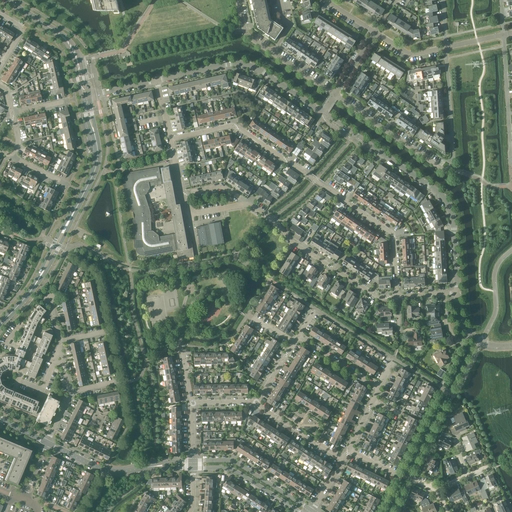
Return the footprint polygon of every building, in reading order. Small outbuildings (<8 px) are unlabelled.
[(92,0),(92,2),(93,4),(94,11),(95,11),(97,12),(98,12),(98,13),(108,13),(113,13),(115,14),(122,15),(121,13),(122,13),(118,0),(92,0)] [(251,0),(258,28),(275,40),(284,28),(271,19),(266,0),(251,0)] [(363,0),(360,5),(365,8),(370,1),(369,0),(363,0)] [(365,8),(370,11),(374,3),(370,1),(365,8)] [(432,6),(432,1),(431,1),(430,1),(429,2),(425,2),(425,5),(431,5),(431,6),(428,7),(428,9),(425,9),(425,14),(429,13),(431,12),(432,12),(437,11),(436,6),(432,7),(432,6)] [(370,11),(374,14),(379,6),(374,3),(370,11)] [(379,6),(374,14),(378,16),(379,15),(381,16),(385,10),(379,6)] [(302,13),(304,21),(312,19),(311,15),(314,14),(313,10),(310,11),(310,10),(303,11),(303,12),(302,13)] [(429,13),(425,14),(426,16),(431,16),(431,17),(429,18),(430,24),(432,23),(432,24),(433,23),(438,22),(437,16),(433,17),(432,12),(431,12),(429,13)] [(392,25),(397,18),(391,14),(387,20),(389,21),(388,23),(392,25)] [(314,23),(319,26),(324,18),(319,15),(314,23)] [(319,26),(323,29),(328,21),(324,18),(319,26)] [(396,28),(401,21),(397,18),(392,25),(396,28)] [(323,29),(328,32),(333,24),(328,21),(323,29)] [(401,31),(406,23),(401,21),(396,28),(401,31)] [(409,28),(410,28),(411,27),(406,23),(401,31),(405,34),(409,28)] [(433,28),(433,23),(432,24),(432,23),(430,24),(426,25),(426,28),(429,27),(430,29),(429,29),(431,35),(439,33),(437,27),(433,28)] [(328,32),(332,35),(337,27),(333,24),(328,32)] [(332,35),(337,38),(342,30),(337,27),(332,35)] [(1,35),(5,38),(10,31),(5,28),(1,35)] [(421,29),(413,31),(412,38),(420,37),(419,32),(421,32),(421,29)] [(337,38),(341,41),(346,33),(342,30),(337,38)] [(10,31),(5,38),(10,41),(14,34),(10,31)] [(341,41),(346,43),(351,36),(346,33),(341,41)] [(351,36),(346,43),(352,47),(355,41),(354,40),(355,38),(351,36)] [(283,46),(288,49),(293,41),(289,37),(283,46)] [(23,46),(28,49),(32,42),(28,39),(23,46)] [(292,52),(297,45),(299,43),(294,40),(293,41),(288,49),(292,52)] [(28,49),(33,51),(37,45),(32,42),(28,49)] [(33,51),(37,54),(42,47),(37,45),(33,51)] [(292,52),(297,55),(302,48),(297,45),(292,52)] [(301,58),(306,51),(307,49),(303,46),(302,48),(297,55),(301,58)] [(36,56),(41,59),(46,50),(42,47),(37,54),(36,56)] [(41,59),(40,60),(45,63),(52,58),(49,56),(51,53),(46,50),(41,59)] [(306,61),(310,54),(311,54),(306,51),(301,58),(306,61)] [(377,63),(382,55),(378,53),(376,55),(375,54),(371,59),(377,63)] [(310,64),(315,57),(311,54),(310,54),(306,61),(310,64)] [(332,60),(333,60),(341,65),(344,60),(335,55),(332,60)] [(377,63),(381,66),(386,58),(382,55),(377,63)] [(315,56),(315,57),(310,64),(315,67),(320,59),(315,56)] [(16,57),(13,62),(23,68),(26,63),(23,62),(16,57)] [(381,66),(386,69),(391,61),(386,58),(381,66)] [(49,68),(58,66),(56,61),(52,62),(52,59),(49,61),(49,63),(48,63),(49,68)] [(338,69),(341,65),(333,60),(330,65),(338,69)] [(386,69),(390,72),(395,64),(391,61),(386,69)] [(10,67),(20,73),(23,68),(13,62),(10,67)] [(390,72),(395,75),(400,67),(395,64),(390,72)] [(327,69),(335,74),(338,69),(330,65),(328,69),(327,69)] [(435,66),(431,67),(433,78),(440,77),(439,74),(440,74),(439,70),(438,70),(438,68),(436,68),(435,66),(436,66),(435,66)] [(8,71),(17,77),(20,73),(10,67),(8,71)] [(400,67),(395,75),(400,78),(405,70),(400,67)] [(332,79),(335,74),(327,69),(328,69),(327,69),(323,74),(326,76),(326,75),(331,79),(332,79)] [(10,79),(10,80),(14,82),(17,77),(8,71),(5,76),(10,79)] [(406,82),(417,79),(415,71),(409,72),(409,75),(407,76),(406,82)] [(233,82),(238,84),(242,75),(237,73),(234,79),(234,81),(233,82)] [(367,82),(366,83),(367,83),(371,78),(362,73),(359,78),(367,82)] [(226,74),(220,76),(222,84),(223,88),(229,87),(227,82),(229,81),(228,76),(226,77),(226,74)] [(5,76),(4,75),(1,80),(8,84),(10,80),(10,79),(5,76)] [(238,84),(243,86),(247,77),(242,75),(238,84)] [(243,86),(248,88),(252,79),(247,77),(243,86)] [(364,87),(366,83),(367,82),(359,78),(356,82),(364,87)] [(252,79),(248,88),(254,90),(256,91),(260,86),(256,84),(257,81),(252,79)] [(361,91),(364,87),(356,82),(353,87),(361,91)] [(259,94),(264,97),(270,89),(265,86),(259,94)] [(62,87),(54,89),(51,90),(52,96),(61,93),(62,97),(64,96),(62,87)] [(362,92),(361,91),(353,87),(350,92),(351,92),(356,95),(355,95),(358,97),(362,92)] [(264,97),(269,100),(274,92),(270,89),(264,97)] [(269,100),(273,103),(278,95),(274,92),(269,100)] [(377,99),(378,98),(379,96),(375,93),(368,103),(372,107),(377,99)] [(275,108),(276,108),(283,98),(278,95),(273,103),(272,105),(272,106),(272,105),(276,107),(275,108)] [(130,96),(109,101),(117,138),(120,137),(128,135),(121,104),(132,102),(130,96)] [(280,111),(287,101),(283,98),(276,108),(277,109),(277,108),(280,111)] [(382,102),(377,99),(372,107),(377,110),(382,102)] [(285,114),(287,112),(286,112),(292,104),(287,101),(280,111),(285,114)] [(377,110),(381,113),(386,105),(382,102),(377,110)] [(286,112),(287,112),(291,115),(296,107),(292,104),(286,112)] [(381,113),(386,116),(391,109),(390,108),(386,105),(381,113)] [(60,118),(69,116),(67,107),(64,108),(65,111),(56,113),(57,119),(60,118)] [(291,115),(295,118),(301,110),(296,107),(291,115)] [(391,109),(386,116),(390,119),(392,116),(395,117),(399,113),(391,107),(390,108),(391,109)] [(295,118),(300,121),(305,113),(301,110),(295,118)] [(300,121),(304,124),(310,116),(305,113),(300,121)] [(396,123),(400,126),(407,117),(407,116),(403,113),(402,113),(401,114),(399,113),(395,117),(398,119),(396,123)] [(310,116),(304,124),(309,127),(314,119),(310,116)] [(407,117),(400,126),(405,129),(410,122),(411,120),(411,119),(410,120),(407,118),(407,117)] [(254,129),(259,122),(254,119),(250,125),(252,127),(252,128),(254,129)] [(256,130),(259,132),(263,125),(259,122),(254,129),(256,131),(256,130)] [(414,125),(410,122),(405,129),(409,132),(414,125)] [(443,123),(434,123),(433,131),(436,133),(433,138),(421,129),(416,136),(429,145),(429,144),(445,155),(445,145),(440,142),(444,138),(443,123)] [(415,124),(414,125),(409,132),(414,135),(419,127),(415,124)] [(261,134),(263,135),(268,128),(263,125),(259,132),(261,133),(261,134)] [(265,136),(268,138),(272,131),(268,128),(263,135),(265,137),(265,136)] [(269,140),(272,141),(277,134),(272,131),(268,138),(270,139),(269,140)] [(325,147),(327,149),(330,144),(329,144),(333,139),(322,132),(319,136),(325,140),(322,144),(322,145),(325,147)] [(274,142),(276,144),(281,137),(277,134),(272,141),(274,143),(274,142)] [(230,138),(232,138),(232,135),(230,136),(224,137),(226,145),(231,144),(230,138)] [(278,146),(281,147),(285,140),(281,137),(276,144),(279,145),(278,146)] [(315,147),(312,151),(315,153),(318,155),(320,156),(323,153),(322,152),(325,147),(322,145),(322,144),(315,139),(312,144),(315,147)] [(283,148),(285,150),(290,143),(285,140),(281,147),(283,149),(283,148)] [(239,153),(241,151),(245,144),(246,145),(247,143),(246,142),(244,144),(241,141),(234,150),(239,153)] [(70,150),(74,151),(73,148),(76,148),(75,142),(66,144),(67,149),(70,149),(70,150)] [(294,146),(290,143),(285,150),(288,152),(287,152),(290,154),(294,146)] [(250,147),(246,145),(245,144),(241,151),(239,153),(244,156),(250,147)] [(28,156),(33,158),(38,148),(33,146),(31,150),(28,156)] [(27,157),(28,156),(31,150),(26,147),(22,155),(27,157)] [(248,159),(254,150),(255,151),(256,149),(255,148),(253,150),(250,147),(244,156),(248,159)] [(37,160),(41,153),(43,151),(38,148),(33,158),(37,160)] [(315,153),(312,151),(308,148),(305,153),(311,157),(308,161),(313,165),(316,161),(315,160),(318,155),(315,153)] [(66,156),(74,160),(76,155),(73,154),(74,151),(70,150),(69,152),(68,151),(66,156)] [(254,150),(248,159),(253,162),(254,160),(259,153),(255,151),(254,150)] [(37,160),(42,163),(46,156),(41,153),(37,160)] [(264,157),(265,155),(264,154),(262,156),(259,153),(254,160),(258,163),(263,156),(264,157)] [(350,158),(347,162),(353,165),(356,161),(361,165),(365,161),(354,154),(351,159),(350,158)] [(51,158),(46,156),(42,163),(47,165),(51,158)] [(63,161),(71,165),(74,160),(66,156),(63,161)] [(263,156),(258,163),(257,165),(261,168),(263,166),(267,159),(264,157),(263,156)] [(226,181),(230,184),(236,175),(234,173),(233,172),(232,171),(231,171),(230,171),(228,168),(230,167),(232,165),(234,163),(235,162),(230,159),(227,169),(229,171),(228,172),(228,173),(227,174),(227,175),(227,176),(228,177),(226,181)] [(271,162),(267,159),(263,166),(267,169),(272,163),(273,163),(274,161),(272,160),(271,162)] [(61,166),(69,170),(71,165),(63,161),(61,166)] [(343,166),(340,170),(346,174),(348,170),(354,174),(358,169),(353,166),(353,165),(347,162),(344,167),(343,166)] [(272,163),(267,169),(272,172),(273,171),(276,166),(273,163),(272,163)] [(382,177),(387,169),(380,164),(376,170),(374,168),(372,173),(373,174),(373,175),(379,179),(380,179),(382,177)] [(12,177),(17,168),(16,167),(16,166),(14,165),(13,166),(12,165),(9,170),(6,169),(3,175),(6,177),(7,174),(12,177)] [(65,178),(69,170),(61,166),(58,171),(64,174),(62,177),(65,178)] [(171,175),(169,167),(161,168),(162,174),(160,174),(159,167),(130,172),(130,174),(129,174),(128,174),(127,175),(126,175),(125,176),(125,177),(124,178),(124,179),(124,180),(124,181),(124,182),(124,183),(124,184),(123,184),(132,212),(134,219),(133,219),(134,248),(136,248),(136,249),(136,250),(137,252),(137,253),(138,253),(138,254),(139,254),(140,255),(141,255),(142,256),(143,256),(144,256),(145,256),(145,257),(171,252),(174,252),(174,251),(176,250),(178,260),(185,259),(194,257),(193,251),(192,246),(191,240),(189,234),(188,232),(186,226),(184,221),(183,221),(180,204),(176,205),(171,175)] [(16,182),(19,183),(23,177),(20,175),(22,170),(21,170),(21,169),(19,168),(18,168),(17,168),(12,177),(17,179),(16,182)] [(292,177),(289,181),(291,183),(294,185),(297,181),(296,180),(300,175),(289,168),(286,173),(292,177)] [(382,177),(387,180),(392,173),(387,169),(382,177)] [(346,174),(340,170),(337,175),(336,174),(333,179),(338,182),(341,178),(347,182),(351,177),(346,174)] [(28,185),(33,176),(32,175),(32,174),(30,173),(29,174),(28,173),(25,178),(23,177),(19,183),(22,185),(24,182),(28,185)] [(387,180),(391,183),(396,176),(392,173),(387,180)] [(237,175),(236,175),(230,184),(235,187),(235,186),(239,180),(239,181),(241,178),(237,175)] [(34,176),(33,176),(28,185),(27,187),(32,190),(35,191),(39,185),(36,183),(38,179),(37,178),(37,177),(35,176),(34,176)] [(289,181),(280,176),(277,180),(281,183),(278,187),(280,189),(282,190),(285,192),(288,188),(287,188),(291,183),(289,181)] [(390,185),(395,188),(401,179),(396,176),(391,183),(390,185)] [(395,188),(400,191),(406,182),(401,179),(395,188)] [(244,184),(239,181),(239,180),(235,186),(235,187),(239,190),(242,186),(244,184)] [(404,195),(406,193),(411,185),(406,182),(400,191),(404,195)] [(280,189),(278,187),(272,183),(268,188),(272,190),(270,194),(272,196),(273,197),(277,199),(280,195),(279,195),(282,190),(280,189)] [(239,190),(243,193),(248,187),(244,184),(242,186),(239,190)] [(250,184),(248,187),(243,193),(248,197),(253,190),(254,187),(250,184)] [(406,193),(410,196),(415,189),(411,185),(406,193)] [(48,193),(56,197),(60,189),(57,187),(56,191),(50,188),(48,187),(46,192),(48,193)] [(272,196),(270,194),(259,187),(256,193),(260,195),(266,198),(265,199),(264,198),(263,200),(264,201),(263,203),(268,207),(271,202),(270,202),(273,197),(272,196)] [(353,196),(357,199),(362,191),(358,188),(353,196)] [(423,194),(415,189),(410,196),(418,201),(423,194)] [(317,195),(314,198),(314,199),(322,204),(325,200),(328,202),(331,197),(321,190),(318,195),(317,195)] [(361,202),(367,194),(362,191),(357,199),(361,202)] [(373,195),(368,192),(367,194),(361,202),(366,205),(373,195)] [(45,198),(53,202),(56,197),(48,193),(45,198)] [(375,200),(377,198),(373,195),(366,205),(370,208),(375,200)] [(43,203),(51,207),(53,202),(45,198),(43,203)] [(309,202),(306,206),(313,211),(316,207),(320,210),(324,205),(322,204),(314,199),(314,198),(313,198),(310,203),(309,202)] [(426,212),(434,208),(429,200),(428,201),(425,198),(421,204),(421,205),(426,212)] [(370,208),(369,208),(374,211),(379,203),(375,200),(370,208)] [(48,212),(51,207),(43,203),(40,207),(48,212)] [(378,214),(383,206),(379,203),(374,211),(378,214)] [(385,203),(383,206),(378,214),(382,216),(388,209),(390,207),(385,203)] [(306,206),(305,205),(302,211),(301,210),(298,214),(304,218),(304,217),(306,213),(312,217),(316,213),(313,211),(306,206)] [(332,218),(336,221),(343,211),(342,210),(338,208),(333,216),(332,218)] [(336,221),(340,224),(342,222),(347,214),(344,212),(345,210),(343,208),(342,210),(343,211),(336,221)] [(426,212),(429,217),(436,213),(434,208),(426,212)] [(392,212),(388,209),(382,216),(387,219),(392,212)] [(387,219),(391,222),(396,214),(392,212),(387,219)] [(396,214),(391,222),(396,225),(397,224),(399,225),(403,219),(401,218),(402,216),(402,215),(398,212),(396,215),(396,214)] [(298,214),(297,213),(294,218),(293,217),(290,222),(293,224),(296,225),(298,221),(304,225),(308,220),(304,217),(304,218),(298,214)] [(429,224),(432,222),(431,222),(439,218),(436,213),(429,217),(429,218),(426,219),(429,224)] [(342,222),(346,224),(351,217),(350,216),(347,214),(342,222)] [(351,217),(346,224),(344,227),(349,229),(355,220),(352,217),(353,215),(351,214),(350,216),(351,217)] [(443,226),(439,218),(431,222),(432,222),(436,230),(443,226)] [(353,232),(354,230),(359,223),(359,222),(355,220),(349,229),(349,230),(353,232)] [(360,223),(362,221),(360,220),(359,222),(359,223),(354,230),(358,233),(364,225),(360,223)] [(208,225),(197,227),(200,247),(212,245),(212,246),(224,243),(220,222),(208,224),(208,225)] [(304,231),(296,225),(293,224),(290,228),(296,232),(293,237),(299,241),(301,236),(300,236),(301,234),(305,237),(308,233),(304,231)] [(358,233),(363,236),(368,228),(367,228),(364,225),(358,233)] [(369,229),(370,227),(368,226),(367,228),(368,228),(363,236),(367,239),(372,231),(369,229)] [(373,240),(375,241),(379,236),(380,235),(377,233),(376,234),(376,233),(375,233),(372,231),(367,239),(371,242),(373,240)] [(435,232),(436,241),(444,240),(444,231),(435,232)] [(310,244),(314,247),(319,239),(321,236),(317,233),(315,236),(310,244)] [(8,238),(6,237),(0,251),(5,254),(6,251),(9,243),(6,242),(8,238)] [(379,249),(388,249),(387,241),(382,237),(378,243),(379,243),(379,249)] [(314,247),(319,249),(324,241),(319,239),(314,247)] [(328,244),(329,242),(325,239),(324,241),(319,249),(323,252),(328,244)] [(18,247),(28,251),(30,246),(18,242),(18,244),(19,244),(18,247)] [(328,254),(332,247),(334,244),(330,242),(329,242),(328,244),(323,252),(327,255),(328,254)] [(19,253),(18,252),(18,253),(26,257),(28,251),(18,247),(17,247),(21,249),(19,253)] [(337,250),(332,247),(328,254),(327,255),(331,257),(332,257),(337,250)] [(332,257),(331,257),(331,258),(334,259),(334,258),(337,260),(338,258),(341,259),(345,253),(342,252),(341,253),(337,250),(332,257)] [(24,262),(26,257),(18,253),(18,252),(16,251),(15,254),(16,254),(15,258),(24,262)] [(289,257),(299,263),(302,258),(300,256),(299,257),(292,252),(289,257)] [(347,267),(352,259),(347,256),(348,255),(345,253),(341,259),(343,261),(342,263),(345,265),(344,266),(347,267)] [(388,259),(388,254),(379,255),(380,261),(378,263),(383,266),(385,264),(389,263),(389,259),(388,259)] [(286,262),(293,267),(296,268),(299,263),(289,257),(286,262)] [(356,262),(357,260),(353,257),(352,259),(347,267),(351,270),(356,262)] [(15,263),(14,262),(13,263),(22,267),(24,262),(15,258),(14,258),(17,259),(15,263)] [(14,265),(12,269),(20,272),(22,267),(13,263),(14,262),(12,261),(11,264),(14,265)] [(69,262),(66,267),(74,271),(77,266),(69,262)] [(283,267),(290,271),(293,267),(286,262),(283,267)] [(360,265),(356,262),(351,270),(355,273),(360,265)] [(355,273),(359,275),(364,267),(360,265),(355,273)] [(313,280),(319,271),(312,266),(308,272),(306,270),(302,276),(305,278),(306,276),(313,280)] [(64,271),(72,275),(74,271),(66,267),(64,271)] [(287,276),(290,271),(283,267),(279,272),(287,276)] [(359,275),(364,278),(369,270),(364,267),(359,275)] [(368,281),(370,278),(373,273),(369,270),(364,278),(368,281)] [(15,282),(18,277),(9,273),(10,272),(8,271),(7,274),(6,278),(8,279),(11,280),(15,282)] [(62,275),(70,279),(72,275),(64,271),(62,275)] [(373,272),(373,273),(370,278),(379,284),(378,277),(378,275),(373,272)] [(328,284),(331,279),(324,274),(319,282),(318,280),(316,283),(318,284),(324,288),(324,290),(327,292),(331,286),(328,284)] [(447,283),(446,274),(438,275),(438,283),(447,283)] [(60,280),(68,284),(70,279),(62,275),(60,280)] [(8,279),(6,278),(4,277),(2,276),(0,279),(1,281),(1,282),(9,285),(11,280),(8,279)] [(0,287),(7,290),(9,285),(1,282),(1,281),(0,279),(0,282),(1,283),(0,286),(0,287)] [(58,284),(66,288),(68,284),(60,280),(58,284)] [(340,299),(344,293),(341,291),(344,286),(337,282),(331,291),(337,296),(337,297),(340,299)] [(64,292),(66,288),(58,284),(56,289),(64,292)] [(272,285),(269,290),(276,295),(279,289),(272,285)] [(266,295),(272,300),(276,295),(269,290),(266,295)] [(353,307),(357,301),(353,299),(356,295),(350,290),(344,299),(347,301),(346,303),(353,307)] [(262,300),(269,305),(272,300),(266,295),(262,300)] [(366,308),(369,304),(365,302),(366,301),(362,298),(357,307),(362,310),(361,312),(365,314),(368,309),(366,308)] [(259,305),(266,310),(269,305),(262,300),(259,305)] [(288,302),(290,303),(302,310),(305,306),(297,301),(295,300),(293,302),(290,300),(288,302)] [(290,303),(289,305),(293,307),(291,310),(299,315),(302,310),(290,303)] [(428,326),(433,325),(438,324),(438,321),(439,321),(439,312),(439,308),(439,306),(439,305),(439,304),(428,305),(428,308),(428,309),(428,311),(428,313),(431,312),(432,321),(427,322),(428,326)] [(41,317),(46,311),(39,305),(34,311),(29,318),(19,344),(27,347),(30,340),(32,341),(34,336),(32,335),(38,322),(40,323),(43,318),(41,317)] [(263,315),(266,310),(259,305),(256,311),(263,315)] [(416,316),(420,316),(419,308),(415,308),(415,305),(407,306),(407,310),(407,313),(407,314),(408,318),(416,317),(416,316)] [(385,320),(391,319),(390,316),(391,316),(391,307),(378,308),(379,317),(385,316),(385,320)] [(287,313),(286,313),(296,320),(295,321),(297,322),(298,320),(296,319),(299,315),(291,310),(289,314),(287,313)] [(286,313),(283,318),(293,324),(295,321),(296,320),(286,313)] [(291,331),(293,329),(291,328),(293,324),(283,318),(280,322),(290,329),(289,330),(290,330),(291,331)] [(289,332),(290,330),(289,330),(290,329),(280,322),(277,327),(279,329),(287,333),(289,331),(289,332)] [(389,335),(393,335),(392,326),(389,327),(388,323),(382,324),(382,323),(377,323),(377,332),(382,332),(382,335),(389,334),(389,335)] [(440,323),(438,324),(433,325),(434,328),(430,329),(431,335),(432,335),(433,339),(439,337),(439,339),(443,338),(442,332),(441,333),(440,328),(441,327),(440,323)] [(247,325),(243,330),(250,334),(254,329),(247,325)] [(309,334),(314,337),(319,329),(314,326),(309,334)] [(52,330),(51,329),(50,329),(49,328),(48,328),(47,328),(46,329),(45,330),(44,331),(41,339),(39,338),(37,343),(39,344),(36,351),(44,355),(53,334),(53,332),(53,331),(52,330)] [(314,337),(318,340),(323,332),(319,329),(314,337)] [(240,335),(247,339),(250,334),(243,330),(240,335)] [(409,346),(421,345),(421,336),(420,336),(420,330),(412,330),(413,337),(408,337),(409,346)] [(318,340),(323,343),(328,335),(323,332),(318,340)] [(237,340),(244,345),(247,339),(240,335),(237,340)] [(323,343),(328,346),(332,338),(328,335),(323,343)] [(266,341),(278,348),(281,343),(273,338),(271,342),(267,339),(266,341)] [(328,346),(332,349),(337,341),(332,338),(328,346)] [(234,345),(241,350),(244,345),(237,340),(234,345)] [(269,345),(267,348),(275,353),(278,348),(266,341),(265,342),(269,345)] [(332,349),(337,352),(341,344),(337,341),(332,349)] [(341,344),(337,352),(341,355),(346,347),(341,344)] [(241,350),(234,345),(230,350),(237,355),(241,350)] [(299,352),(307,356),(310,352),(302,347),(299,352)] [(23,358),(25,352),(17,348),(14,354),(23,358)] [(273,359),(275,357),(273,356),(275,353),(267,348),(264,352),(272,357),(271,358),(273,359)] [(346,357),(350,360),(355,353),(350,350),(346,357)] [(445,359),(449,357),(445,350),(434,355),(438,363),(439,362),(441,366),(447,363),(445,359)] [(269,362),(271,358),(272,357),(264,352),(261,357),(269,362)] [(306,362),(305,362),(306,363),(309,358),(307,356),(299,352),(296,356),(306,362)] [(225,353),(223,353),(223,362),(229,362),(229,363),(235,363),(234,360),(233,357),(229,357),(229,353),(228,353),(225,353)] [(350,360),(355,363),(360,356),(355,353),(350,360)] [(15,356),(11,356),(6,356),(1,357),(0,357),(0,399),(6,402),(11,390),(5,388),(1,384),(0,381),(0,375),(2,372),(7,369),(13,369),(17,371),(20,364),(22,365),(24,360),(22,359),(21,358),(15,356)] [(34,378),(42,359),(34,356),(31,363),(29,362),(27,367),(29,368),(26,375),(34,378)] [(259,356),(256,360),(266,366),(265,367),(267,369),(269,367),(267,365),(269,362),(261,357),(259,356)] [(293,361),(301,365),(303,367),(305,362),(306,362),(296,356),(293,361)] [(355,363),(360,366),(364,359),(360,356),(355,363)] [(360,366),(364,369),(369,361),(364,359),(360,366)] [(263,371),(265,367),(266,366),(256,360),(254,365),(263,371)] [(290,365),(298,370),(301,365),(293,361),(290,365)] [(364,369),(369,372),(373,364),(369,361),(364,369)] [(311,370),(316,373),(321,366),(316,363),(311,370)] [(378,367),(373,364),(369,372),(373,375),(378,367)] [(249,368),(260,375),(263,371),(254,365),(252,368),(250,367),(249,368)] [(285,365),(284,367),(295,375),(298,370),(290,365),(289,368),(285,365)] [(319,378),(320,376),(325,369),(321,366),(316,373),(314,375),(319,378)] [(286,372),(285,374),(292,379),(295,375),(284,367),(282,369),(286,372)] [(257,380),(260,375),(249,368),(248,370),(252,372),(250,375),(257,380)] [(399,373),(411,379),(412,378),(408,376),(410,372),(402,368),(399,373)] [(320,376),(325,379),(330,371),(325,369),(320,376)] [(440,369),(436,375),(442,378),(446,372),(440,369)] [(325,379),(329,382),(334,374),(330,371),(325,379)] [(397,378),(407,383),(408,380),(410,381),(411,379),(399,373),(397,378)] [(278,377),(289,384),(292,379),(285,374),(283,377),(279,375),(278,377)] [(329,382),(334,385),(339,377),(334,374),(329,382)] [(279,384),(286,388),(289,384),(278,377),(277,379),(280,381),(279,384)] [(334,385),(339,388),(343,380),(339,377),(334,385)] [(404,388),(407,383),(397,378),(395,382),(394,383),(402,387),(404,388)] [(343,380),(339,388),(343,391),(348,383),(343,380)] [(400,392),(402,387),(394,383),(395,382),(393,381),(392,383),(394,384),(392,388),(400,392)] [(355,388),(357,389),(365,393),(367,388),(358,383),(355,388)] [(276,388),(283,393),(286,394),(289,390),(286,388),(279,384),(276,388)] [(421,386),(421,387),(433,393),(435,388),(427,384),(425,388),(421,386)] [(422,394),(430,398),(433,393),(421,387),(420,389),(424,391),(422,394)] [(273,393),(281,398),(283,393),(276,388),(273,393)] [(398,397),(397,397),(399,398),(402,393),(400,392),(392,388),(390,392),(389,393),(398,397)] [(365,393),(357,389),(354,393),(362,398),(365,393)] [(395,402),(397,397),(398,397),(389,393),(390,392),(388,390),(387,393),(389,394),(387,398),(395,402)] [(299,402),(304,394),(299,391),(295,399),(299,402)] [(38,402),(22,395),(16,392),(11,405),(35,414),(38,406),(37,406),(38,402)] [(52,394),(52,393),(50,393),(49,393),(48,396),(49,397),(37,421),(47,426),(59,402),(51,397),(52,394)] [(278,402),(281,398),(273,393),(270,397),(278,402)] [(352,398),(360,402),(362,398),(354,393),(352,398)] [(299,402),(304,405),(309,397),(304,394),(299,402)] [(417,395),(416,397),(428,403),(430,398),(422,394),(421,397),(417,395)] [(278,402),(270,397),(267,402),(275,407),(278,402)] [(304,405),(308,408),(313,400),(309,397),(304,405)] [(417,404),(425,408),(428,403),(416,397),(415,399),(419,401),(417,404)] [(350,403),(358,407),(360,402),(352,398),(350,403)] [(79,400),(77,405),(85,408),(87,403),(79,400)] [(308,408),(313,411),(318,403),(313,400),(308,408)] [(313,411),(318,413),(322,406),(318,403),(313,411)] [(347,408),(359,414),(360,412),(356,410),(358,407),(350,403),(347,408)] [(412,405),(411,407),(423,413),(425,408),(417,404),(416,407),(412,405)] [(74,409),(82,413),(85,408),(77,405),(74,409)] [(318,413),(322,416),(327,409),(322,406),(318,413)] [(423,413),(411,407),(410,408),(413,410),(411,413),(412,414),(421,418),(423,413)] [(345,413),(353,417),(354,414),(358,416),(359,414),(347,408),(345,413)] [(72,414),(80,418),(82,413),(74,409),(72,414)] [(332,412),(327,409),(322,416),(327,419),(332,412)] [(460,430),(469,426),(467,420),(466,421),(462,412),(453,417),(457,425),(450,428),(453,435),(461,432),(460,430)] [(342,418),(354,424),(355,422),(351,420),(353,417),(345,413),(342,418)] [(379,413),(377,418),(385,422),(387,417),(379,413)] [(70,419),(77,423),(80,418),(72,414),(70,419)] [(249,428),(251,429),(258,418),(253,415),(248,423),(251,425),(249,428)] [(408,422),(417,426),(419,421),(411,417),(409,416),(406,421),(408,422)] [(116,417),(114,422),(121,425),(124,420),(116,417)] [(254,427),(258,429),(262,421),(258,418),(251,429),(252,430),(254,427)] [(340,423),(348,427),(349,424),(353,426),(354,424),(342,418),(340,423)] [(374,423),(385,428),(387,424),(385,422),(377,418),(375,422),(374,423)] [(67,424),(75,428),(77,423),(70,419),(67,424)] [(269,423),(267,421),(266,423),(262,421),(258,429),(262,431),(267,424),(268,425),(269,423)] [(372,428),(380,432),(382,433),(385,428),(374,423),(375,422),(373,421),(372,423),(374,424),(372,428)] [(111,427),(119,430),(121,425),(114,422),(111,427)] [(406,427),(414,431),(417,426),(408,422),(406,427)] [(338,427),(346,431),(348,427),(340,423),(338,427)] [(65,429),(73,433),(75,428),(67,424),(65,429)] [(262,431),(260,434),(265,437),(267,434),(271,427),(268,425),(267,424),(262,431)] [(109,431),(117,435),(119,430),(111,427),(109,431)] [(277,430),(278,428),(276,427),(275,429),(271,427),(267,434),(271,437),(276,430),(277,430)] [(335,432),(343,436),(346,431),(338,427),(335,432)] [(404,432),(412,436),(414,431),(406,427),(404,432)] [(369,433),(378,437),(380,432),(372,428),(370,432),(369,433)] [(62,434),(70,437),(73,433),(65,429),(62,434)] [(276,430),(271,437),(270,439),(275,442),(281,433),(277,430),(276,430)] [(117,435),(109,431),(107,436),(104,434),(103,436),(109,439),(110,438),(114,440),(117,435)] [(369,434),(367,438),(377,443),(380,438),(378,437),(369,433),(370,432),(368,431),(367,433),(369,434)] [(343,436),(335,432),(333,437),(341,441),(343,436)] [(395,433),(397,435),(409,441),(412,436),(404,432),(402,435),(396,432),(395,433)] [(448,449),(452,441),(449,440),(451,436),(442,432),(440,436),(441,437),(438,443),(448,449)] [(278,447),(285,436),(285,435),(281,433),(275,442),(278,444),(276,446),(278,447)] [(473,444),(477,442),(473,433),(469,435),(464,437),(462,438),(464,444),(463,444),(466,451),(470,450),(475,448),(473,444)] [(68,442),(70,437),(62,434),(60,439),(68,442)] [(290,438),(285,435),(285,436),(278,447),(279,448),(282,444),(285,446),(290,438)] [(409,441),(397,435),(396,436),(400,438),(399,441),(407,445),(409,441)] [(78,445),(83,447),(87,440),(82,437),(78,445)] [(341,441),(333,437),(330,442),(338,446),(341,441)] [(0,451),(15,458),(6,480),(17,485),(31,451),(25,448),(24,449),(0,438),(0,451)] [(228,438),(227,441),(228,450),(234,449),(234,442),(236,442),(235,438),(228,438)] [(378,443),(377,443),(367,438),(365,443),(379,450),(380,448),(378,447),(376,446),(378,443)] [(236,450),(241,453),(245,446),(243,444),(244,442),(241,439),(240,441),(238,439),(237,443),(239,445),(236,450)] [(83,447),(88,450),(92,442),(87,440),(83,447)] [(292,450),(297,443),(292,440),(287,447),(287,448),(285,451),(287,452),(289,449),(292,450)] [(393,443),(392,444),(405,450),(407,445),(399,441),(397,445),(393,443)] [(88,450),(93,452),(97,444),(92,442),(88,450)] [(293,456),(294,457),(301,446),(297,443),(292,450),(295,452),(293,456)] [(379,450),(365,443),(362,448),(372,453),(374,449),(376,450),(378,452),(379,450)] [(93,452),(98,454),(102,447),(97,444),(93,452)] [(394,451),(402,455),(405,450),(392,444),(392,446),(396,448),(394,451)] [(251,449),(251,450),(253,447),(250,445),(248,448),(245,446),(241,453),(246,456),(251,449)] [(298,454),(301,456),(306,449),(301,446),(294,457),(296,458),(298,454)] [(98,454),(103,457),(106,449),(102,447),(98,454)] [(106,449),(103,457),(108,459),(112,452),(106,449)] [(256,453),(251,450),(251,449),(246,456),(251,460),(256,453)] [(300,459),(304,461),(310,452),(311,452),(313,450),(311,449),(309,451),(306,449),(301,456),(300,459)] [(479,460),(478,460),(480,459),(480,458),(481,457),(479,453),(481,452),(480,449),(477,450),(476,450),(470,453),(471,456),(466,458),(469,464),(479,460)] [(388,454),(400,460),(402,455),(394,451),(392,454),(388,452),(388,454)] [(315,454),(311,452),(310,452),(304,461),(309,464),(315,454)] [(251,460),(256,463),(261,456),(256,453),(251,460)] [(322,456),(320,455),(319,457),(315,454),(309,464),(314,467),(315,465),(320,457),(321,458),(322,456)] [(397,465),(400,460),(388,454),(387,456),(391,458),(389,461),(397,465)] [(52,456),(50,461),(58,464),(60,465),(62,460),(60,460),(60,459),(52,456)] [(256,463),(261,466),(266,459),(261,456),(256,463)] [(324,460),(321,458),(320,457),(315,465),(319,468),(324,460)] [(451,475),(459,471),(454,460),(450,461),(448,458),(442,460),(444,464),(446,463),(451,475)] [(266,459),(261,466),(267,469),(271,462),(266,459)] [(437,466),(439,462),(432,459),(427,469),(427,471),(429,470),(434,472),(436,469),(438,468),(437,466)] [(320,474),(322,475),(329,463),(324,460),(319,468),(322,470),(320,474)] [(48,466),(57,469),(58,468),(57,468),(58,464),(50,461),(48,466)] [(346,470),(351,472),(355,464),(356,465),(358,463),(355,462),(354,464),(350,462),(346,470)] [(329,463),(322,475),(323,475),(328,477),(331,471),(334,466),(329,463)] [(269,471),(274,474),(278,467),(273,464),(269,471)] [(356,475),(360,467),(356,465),(355,464),(351,472),(356,475)] [(367,468),(365,466),(364,469),(360,467),(356,475),(361,477),(365,469),(366,470),(367,468)] [(274,474),(279,477),(283,470),(278,467),(274,474)] [(370,472),(366,470),(365,469),(361,477),(366,480),(370,472)] [(44,475),(53,479),(54,478),(53,477),(54,474),(46,470),(44,475)] [(279,477),(284,480),(288,474),(283,470),(279,477)] [(85,473),(84,476),(91,480),(93,475),(86,472),(85,471),(84,472),(85,473)] [(375,474),(376,475),(377,472),(375,471),(374,473),(370,472),(366,480),(371,482),(375,474)] [(289,484),(293,477),(288,474),(284,480),(289,484)] [(380,476),(376,475),(375,474),(371,482),(375,484),(380,476)] [(481,481),(485,490),(489,488),(488,487),(496,484),(492,474),(486,477),(487,479),(481,481)] [(42,480),(53,484),(54,484),(55,481),(53,480),(53,479),(44,475),(42,480)] [(81,479),(80,480),(89,484),(91,480),(84,476),(82,480),(81,479)] [(384,479),(385,479),(387,477),(384,476),(383,478),(380,476),(375,484),(380,487),(384,479)] [(289,484),(294,487),(298,480),(293,477),(289,484)] [(227,491),(227,490),(232,482),(230,481),(230,479),(228,478),(222,488),(227,491)] [(389,481),(385,479),(384,479),(380,487),(385,489),(389,481)] [(488,499),(485,490),(481,481),(480,479),(481,481),(477,483),(476,481),(464,486),(468,495),(480,490),(481,491),(480,492),(484,501),(488,499)] [(40,485),(49,488),(50,487),(51,488),(53,484),(42,480),(40,485)] [(89,484),(80,480),(79,480),(78,481),(78,485),(79,485),(87,489),(89,484)] [(294,487),(299,490),(304,483),(298,480),(294,487)] [(345,480),(342,485),(349,490),(353,485),(345,480)] [(227,490),(232,493),(237,485),(232,482),(227,490)] [(299,490),(304,493),(309,486),(304,483),(299,490)] [(39,489),(48,493),(49,492),(49,491),(49,490),(49,489),(49,488),(40,485),(39,489)] [(76,488),(76,489),(82,492),(84,494),(87,489),(79,485),(78,489),(76,488)] [(232,493),(236,496),(241,488),(237,485),(232,493)] [(339,490),(346,495),(349,490),(342,485),(339,490)] [(314,490),(309,486),(304,493),(309,497),(314,490)] [(76,489),(73,488),(73,489),(74,490),(72,493),(79,497),(82,492),(76,489)] [(236,496),(241,499),(246,491),(241,488),(236,496)] [(421,505),(428,500),(423,497),(424,493),(414,488),(411,496),(421,501),(420,502),(421,505)] [(48,493),(39,489),(37,494),(44,497),(45,498),(46,497),(47,496),(48,494),(48,493)] [(468,501),(466,497),(463,490),(459,491),(458,489),(447,494),(450,502),(462,497),(464,503),(468,501)] [(336,495),(343,499),(346,495),(339,490),(336,495)] [(241,499),(246,501),(250,494),(246,491),(241,499)] [(143,498),(150,502),(151,500),(155,502),(157,500),(155,498),(156,497),(149,492),(148,494),(146,493),(143,498)] [(69,496),(69,497),(77,501),(79,497),(72,493),(70,497),(69,496)] [(246,501),(250,504),(255,497),(250,494),(246,501)] [(179,500),(177,502),(183,507),(187,503),(181,498),(177,495),(176,497),(179,500)] [(333,499),(340,504),(343,499),(336,495),(333,499)] [(372,495),(369,501),(377,505),(378,503),(379,503),(380,500),(379,500),(380,499),(372,495)] [(67,497),(65,501),(75,506),(77,501),(69,497),(68,498),(67,497)] [(250,504),(255,507),(260,500),(255,497),(250,504)] [(140,503),(147,507),(150,502),(143,498),(140,503)] [(329,504),(337,509),(340,504),(333,499),(329,504)] [(255,507),(259,510),(264,502),(260,500),(255,507)] [(430,505),(428,500),(421,505),(423,511),(435,511),(436,511),(433,504),(430,505)] [(75,506),(65,501),(63,505),(65,505),(64,506),(65,507),(73,511),(75,506)] [(366,506),(374,510),(375,510),(376,508),(377,505),(369,501),(366,506)] [(509,511),(510,511),(505,501),(498,504),(500,510),(497,511),(509,511)] [(174,506),(180,511),(183,507),(177,502),(174,506)] [(264,511),(269,506),(264,502),(259,510),(262,511),(264,511)] [(137,508),(144,511),(143,511),(147,511),(149,509),(147,507),(140,503),(137,508)]
